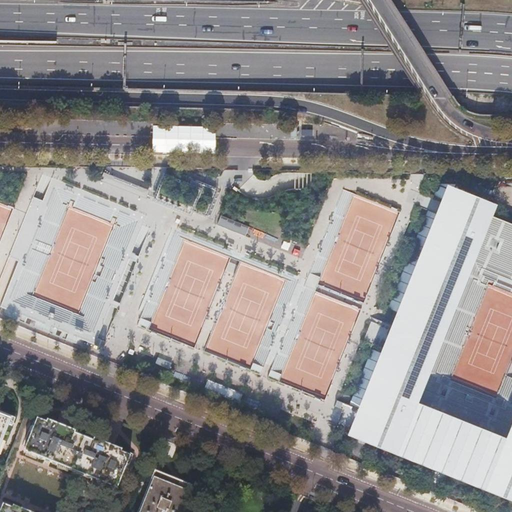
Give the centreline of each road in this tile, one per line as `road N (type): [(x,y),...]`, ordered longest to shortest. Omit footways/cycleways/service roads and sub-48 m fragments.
road 1 (motorway): [(511,31),(0,13)]
road 2 (motorway): [(0,61),(511,73)]
road 3 (motorway): [(0,86),(273,102),(459,154)]
road 4 (secondary): [(0,141),(459,154)]
road 5 (tertiary): [(0,346),(410,511)]
road 6 (secondary): [(511,137),(458,120),(376,0)]
